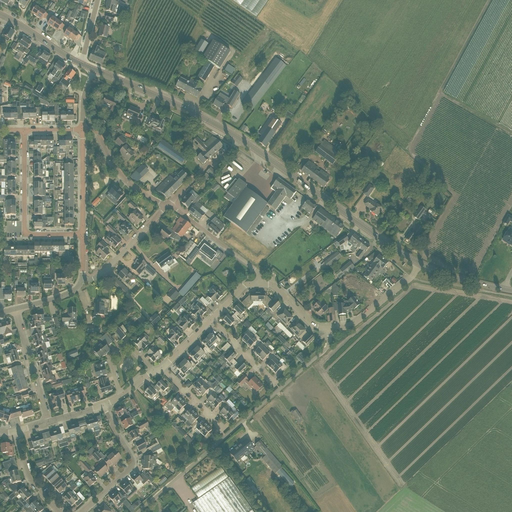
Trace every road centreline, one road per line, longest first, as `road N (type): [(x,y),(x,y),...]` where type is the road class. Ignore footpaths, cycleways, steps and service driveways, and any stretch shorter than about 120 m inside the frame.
road 1 (unclassified): [(137,511),(318,357),(330,328)]
road 2 (secondary): [(417,264),(238,139)]
road 3 (secondary): [(238,139),(93,70)]
road 4 (residential): [(82,234),(26,233),(23,129)]
road 5 (residential): [(84,511),(132,464),(104,406)]
road 6 (residential): [(171,206),(125,182),(95,132),(81,128)]
